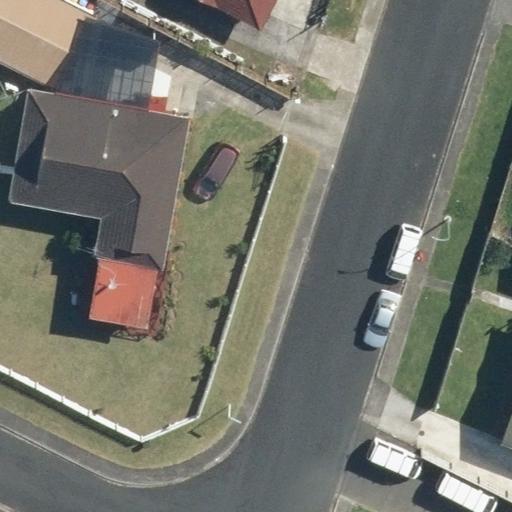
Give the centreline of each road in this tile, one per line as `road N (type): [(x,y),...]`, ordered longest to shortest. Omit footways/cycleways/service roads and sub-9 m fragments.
road 1 (residential): [(297,420),(439,0)]
road 2 (residential): [(476,511),(297,420)]
